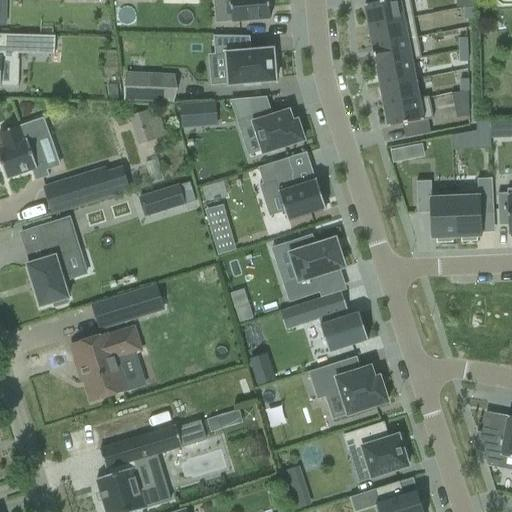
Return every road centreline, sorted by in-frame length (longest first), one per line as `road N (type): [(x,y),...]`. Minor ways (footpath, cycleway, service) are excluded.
road 1 (residential): [(315,0),(329,95),(386,271)]
road 2 (unclassified): [(49,511),(0,354)]
road 3 (residential): [(420,377),(462,511)]
road 4 (residential): [(386,271),(511,266)]
